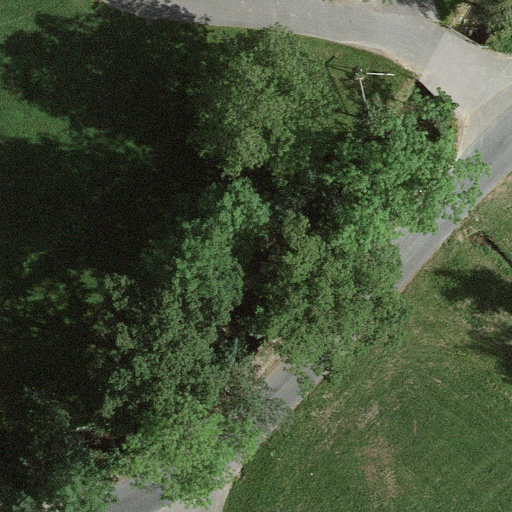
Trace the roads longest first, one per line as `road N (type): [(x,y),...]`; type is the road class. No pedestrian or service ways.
road 1 (unclassified): [(109,511),(184,486),(266,418),(511,135)]
road 2 (track): [(153,0),(416,42),(511,93)]
